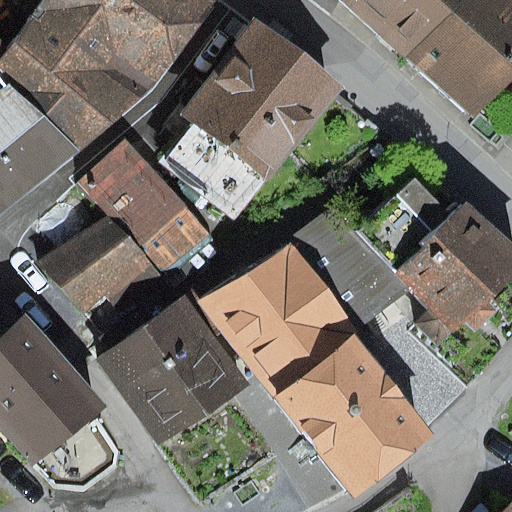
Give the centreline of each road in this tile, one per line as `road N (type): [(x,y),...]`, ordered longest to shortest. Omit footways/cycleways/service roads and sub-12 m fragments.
road 1 (residential): [(249,0),(137,122),(0,236)]
road 2 (tertiary): [(511,214),(368,76),(263,0)]
road 3 (residential): [(0,259),(102,380),(181,511)]
road 4 (residential): [(342,511),(375,497),(454,433),(511,365)]
